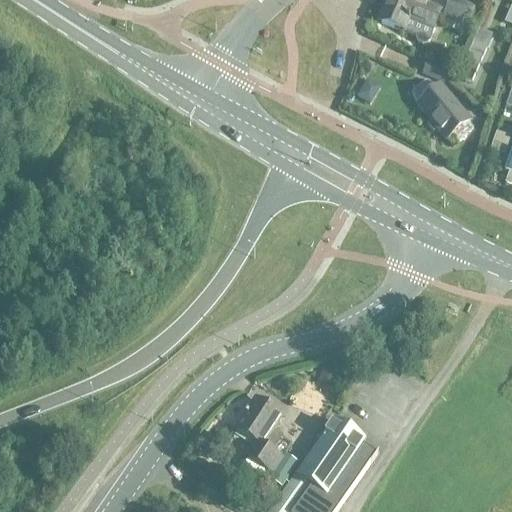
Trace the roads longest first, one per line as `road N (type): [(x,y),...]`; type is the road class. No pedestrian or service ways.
road 1 (tertiary): [(111,511),(170,424),(221,375),(360,321),(402,288),(434,231)]
road 2 (primary): [(0,421),(133,366),(170,339),(221,282),(296,157)]
road 3 (secondary): [(198,98),(35,0)]
road 4 (secondary): [(434,231),(296,157)]
road 5 (tertiary): [(270,0),(198,98)]
